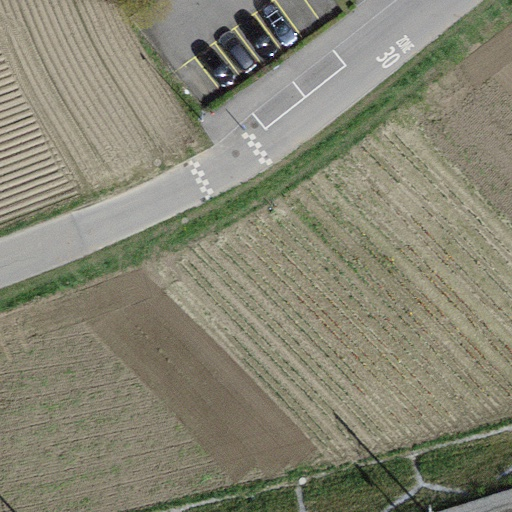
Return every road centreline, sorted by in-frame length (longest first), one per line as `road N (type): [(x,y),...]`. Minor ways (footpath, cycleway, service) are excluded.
road 1 (residential): [(222,167),(444,0)]
road 2 (unclassified): [(0,263),(222,167)]
